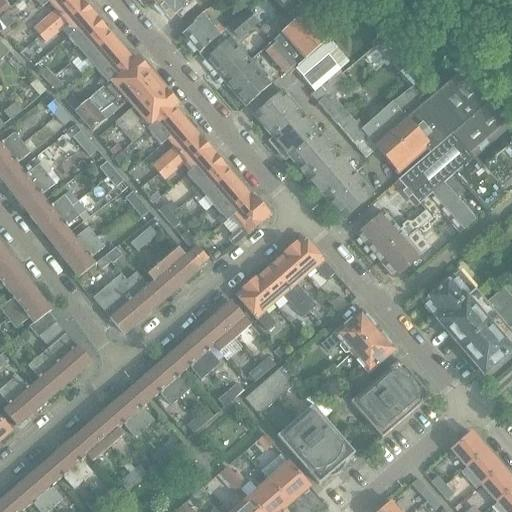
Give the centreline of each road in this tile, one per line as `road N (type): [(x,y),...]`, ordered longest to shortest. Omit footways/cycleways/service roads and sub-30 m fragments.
road 1 (residential): [(296,213),(114,0)]
road 2 (residential): [(473,408),(296,213)]
road 3 (residential): [(120,367),(296,213)]
road 4 (residential): [(120,367),(0,214)]
road 5 (residential): [(0,471),(120,367)]
road 6 (residential): [(354,511),(473,408)]
